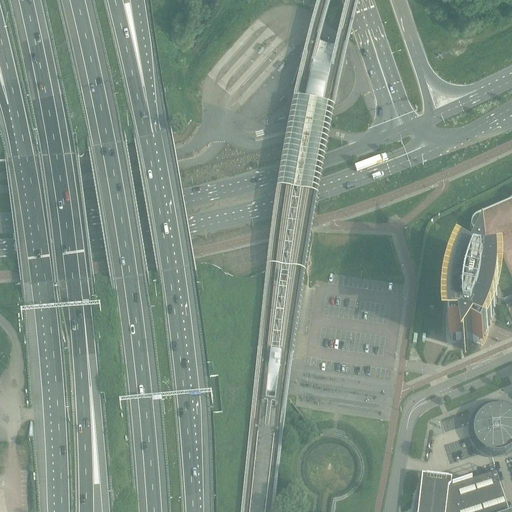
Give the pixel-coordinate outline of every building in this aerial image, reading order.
[(511,201),(511,202),(509,203),(507,204),(478,217),(476,218),(474,219),(473,221),(472,224),(471,226),(472,228),(473,231),(478,243),(482,254),(483,257),(485,257),(486,260),(487,270),(498,269),(499,281),(498,293),(501,294),(505,304),(507,307),(511,304),(511,201)] [(486,260),(485,260),(483,260),(481,259),(475,268),(468,264),(463,275),(459,285),(455,296),(453,307),(452,318),(452,329),(453,341),(462,340),(463,351),(463,350),(463,351),(465,350),(468,352),(468,351),(473,342),(478,345),(478,344),(483,335),(486,325),(489,326),(490,325),(493,315),(495,304),(495,303),(504,304),(505,304),(501,294),(498,293),(499,281),(498,269),(487,270),(486,260)] [(261,329),(258,360),(269,361),(266,394),(283,396),(283,395),(285,381),(285,379),(287,363),(288,363),(289,363),(290,362),(291,362),(292,361),(292,360),(293,359),(296,332),(261,329)] [(494,455),(497,455),(501,455),(504,454),(507,453),(510,451),(511,450),(511,449),(511,414),(509,412),(506,411),(504,410),(502,410),(500,409),(497,409),(495,409),(492,410),(491,410),(489,411),(487,412),(486,412),(484,413),(483,414),(482,415),(480,417),(479,418),(478,420),(477,422),(476,423),(476,425),(475,427),(475,429),(474,430),(474,433),(475,435),(475,437),(475,438),(476,440),(477,443),(479,446),(480,447),(481,449),(484,451),(486,452),(487,453),(491,454),(494,455)] [(508,511),(496,474),(451,489),(450,489),(451,484),(450,484),(449,484),(425,481),(423,480),(418,511),(508,511)]
